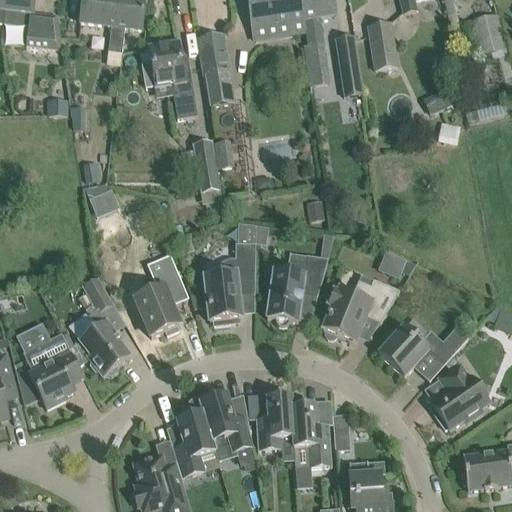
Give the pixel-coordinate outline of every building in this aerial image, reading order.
[(62,54),(60,42),(57,19),(32,16),(34,0),(4,0),(2,28),(29,31),(26,49),(62,54)] [(121,57),(122,51),(124,32),(141,34),(145,2),(129,0),(83,0),(80,26),(111,30),(108,55),(121,57)] [(253,30),(304,22),(301,0),(247,0),(250,14),(252,30),(254,30),(253,30)] [(335,17),(333,1),(332,0),(301,0),(304,22),(308,50),(324,48),(320,20),(335,17)] [(398,0),(403,17),(415,14),(413,4),(428,0),(398,0)] [(451,0),(443,0),(448,23),(457,21),(451,0)] [(491,55),(506,52),(497,19),(495,20),(483,22),(471,25),(478,57),(491,55)] [(376,74),(397,71),(391,27),(370,30),(376,74)] [(231,90),(222,39),(198,43),(207,94),(231,90)] [(344,102),(364,99),(355,42),(336,45),(344,102)] [(188,68),(182,69),(178,46),(149,51),(151,65),(140,66),(145,90),(155,89),(155,90),(171,88),(173,100),(177,123),(197,120),(192,88),(188,68)] [(433,116),(456,107),(450,91),(427,101),(433,116)] [(48,121),(68,120),(68,103),(47,103),(48,121)] [(117,109),(115,124),(127,125),(129,111),(117,109)] [(84,111),(72,111),(73,133),(84,132),(84,111)] [(440,125),(436,144),(455,148),(459,129),(440,125)] [(192,149),(200,196),(220,193),(212,146),(192,149)] [(228,146),(216,148),(220,172),(232,170),(228,146)] [(98,167),(83,169),(86,187),(100,185),(98,167)] [(275,192),(274,184),(269,180),(255,182),(257,195),(275,192)] [(118,194),(94,198),(98,220),(122,215),(118,194)] [(164,201),(154,205),(158,215),(168,211),(164,201)] [(322,205),(307,207),(310,226),(325,224),(322,205)] [(323,239),(320,262),(328,263),(334,240),(323,239)] [(238,299),(255,299),(255,248),(235,248),(235,263),(229,263),(222,267),(219,274),(220,280),(204,282),(205,286),(201,287),(203,300),(206,300),(210,326),(213,326),(213,330),(230,328),(230,324),(241,322),(238,299)] [(328,263),(306,260),(291,258),(288,276),(273,274),(273,275),(267,274),(267,299),(270,299),(267,323),(275,324),(275,325),(275,327),(276,329),(277,330),(278,331),(279,332),(280,332),(281,332),(283,332),(284,332),(285,332),(287,331),(288,330),(289,329),(289,327),(289,326),(298,327),(300,309),(301,309),(303,298),(316,300),(316,301),(317,301),(322,282),(328,263)] [(410,278),(410,260),(386,259),(385,277),(410,278)] [(149,298),(135,303),(151,341),(165,336),(166,340),(179,335),(177,331),(179,330),(168,303),(185,296),(170,260),(147,269),(156,289),(147,293),(149,298)] [(114,340),(116,338),(100,317),(113,309),(98,282),(83,291),(94,308),(86,314),(95,326),(88,331),(91,335),(79,344),(90,358),(87,360),(91,365),(89,370),(95,377),(99,376),(103,381),(107,378),(111,380),(118,375),(117,370),(130,361),(114,340)] [(390,310),(399,295),(373,284),(370,290),(358,285),(352,299),(339,293),(338,298),(334,296),(328,310),(332,312),(322,335),(325,336),(325,339),(327,343),(331,344),(334,343),(337,340),(355,348),(366,321),(380,327),(390,310)] [(430,335),(421,345),(404,330),(390,346),(387,343),(379,352),(382,354),(378,359),(404,382),(429,354),(445,368),(468,343),(456,332),(442,346),(430,335)] [(83,381),(71,357),(61,336),(21,356),(31,376),(29,377),(46,413),(66,403),(65,401),(75,396),(71,388),(83,381)] [(0,418),(4,418),(5,419),(8,418),(4,405),(17,402),(12,382),(6,358),(0,359),(0,418)] [(467,427),(482,416),(480,413),(489,407),(471,381),(469,382),(460,369),(455,372),(438,383),(448,397),(431,408),(439,419),(436,421),(445,434),(447,432),(449,435),(465,424),(467,427)] [(293,441),(292,408),(291,401),(287,402),(286,397),(271,399),(271,403),(267,403),(268,424),(257,424),(256,424),(255,424),(257,456),(259,455),(282,453),(281,442),(293,441)] [(247,421),(234,425),(227,399),(201,407),(199,404),(198,404),(201,413),(212,447),(228,442),(230,451),(232,456),(252,450),(250,441),(247,421)] [(331,471),(330,449),(329,429),(327,429),(327,430),(317,431),(315,411),(310,411),(310,407),(292,408),(293,441),(293,452),(308,451),(310,471),(330,470),(330,471),(331,471)] [(198,460),(215,455),(212,447),(201,413),(192,416),(193,420),(176,425),(184,450),(172,453),(176,467),(181,482),(203,475),(198,460)] [(348,437),(333,438),(335,454),(348,454),(348,437)] [(511,448),(507,449),(508,454),(463,461),(465,478),(462,479),(463,489),(467,489),(467,495),(484,493),(484,494),(496,492),(496,491),(511,488),(511,448)] [(138,497),(134,499),(138,511),(142,511),(160,511),(161,511),(189,511),(181,482),(176,467),(164,471),(161,462),(135,470),(141,489),(136,491),(138,497)] [(355,511),(392,511),(392,510),(387,510),(386,497),(382,497),(380,478),(368,479),(367,466),(349,468),(349,480),(350,500),(355,500),(355,511)]
